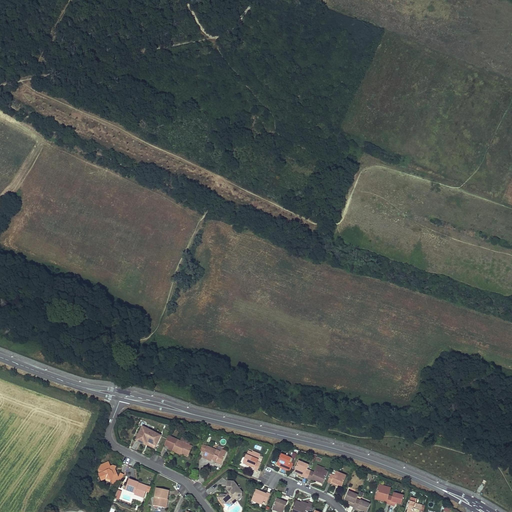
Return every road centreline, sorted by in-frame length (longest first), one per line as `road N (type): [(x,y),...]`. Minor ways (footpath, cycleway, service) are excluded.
road 1 (tertiary): [(472,503),(385,463),(121,392)]
road 2 (residential): [(121,392),(109,440),(186,482),(210,511)]
road 3 (tertiary): [(121,392),(0,356)]
